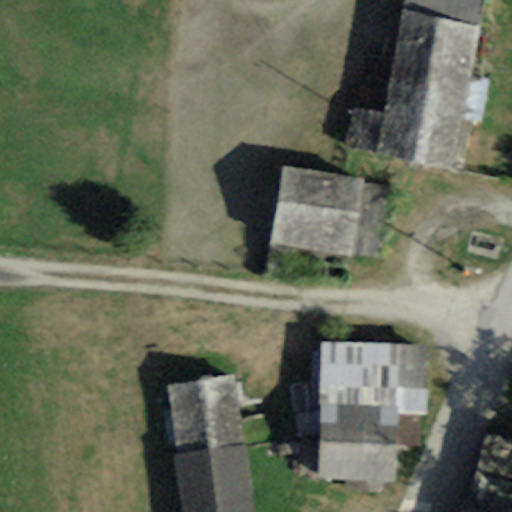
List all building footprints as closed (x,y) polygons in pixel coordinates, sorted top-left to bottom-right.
[(482,37),(405,23),(386,123),(352,116),(344,159),(455,180),(482,37)] [(363,189),(285,177),(273,252),(352,264),(363,189)] [(425,346),(318,343),(314,484),(399,486),(401,411),(424,411),(425,346)] [(255,511),(235,375),(166,385),(184,511),(255,511)] [(511,511),(511,508),(468,497),(463,511),(511,511)]
